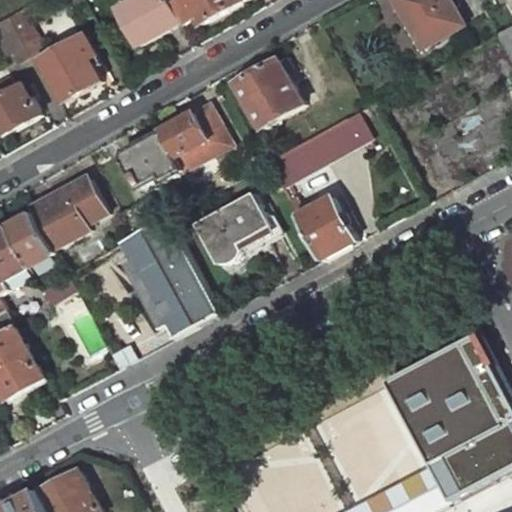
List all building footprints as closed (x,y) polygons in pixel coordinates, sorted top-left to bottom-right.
[(138,0),(134,3),(120,11),(141,49),(187,24),(177,6),(173,0),(138,0)] [(187,0),(177,6),(187,24),(189,26),(202,18),(206,26),(247,2),(246,0),(187,0)] [(452,0),(399,0),(427,49),(468,26),(452,0)] [(28,12),(15,19),(36,58),(50,51),(28,12)] [(511,29),(502,35),(511,53),(511,29)] [(89,36),(47,61),(70,104),(107,82),(94,60),(101,56),(89,36)] [(284,62),(243,85),(268,130),(310,106),(284,62)] [(30,87),(0,103),(0,123),(8,138),(47,117),(30,87)] [(215,106),(166,133),(188,172),(238,146),(215,106)] [(369,110),(326,133),(341,159),(382,136),(369,110)] [(166,133),(130,154),(127,162),(144,190),(165,178),(168,183),(188,172),(166,133)] [(326,133),(273,163),(287,188),(341,159),(326,133)] [(54,207),(39,216),(59,251),(96,231),(116,220),(94,178),(73,189),(76,195),(55,207),(54,207)] [(260,194),(203,225),(224,265),(237,265),(238,265),(241,264),(243,262),(245,260),(249,254),(250,252),(283,234),(260,194)] [(156,198),(126,215),(139,238),(169,222),(156,198)] [(339,199),(303,218),(327,262),(363,242),(339,199)] [(39,216),(14,229),(36,268),(61,254),(59,251),(39,216)] [(139,238),(129,244),(181,340),(227,315),(174,219),(169,222),(139,238)] [(14,229),(0,237),(0,293),(3,298),(41,277),(36,268),(14,229)] [(0,335),(0,379),(13,401),(51,380),(19,325),(0,335)] [(464,498),(511,473),(511,390),(484,338),(397,383),(440,466),(446,463),(464,498)] [(133,341),(114,351),(124,371),(143,361),(133,341)] [(106,511),(85,471),(45,492),(56,511),(106,511)] [(56,511),(45,492),(7,511),(56,511)]
